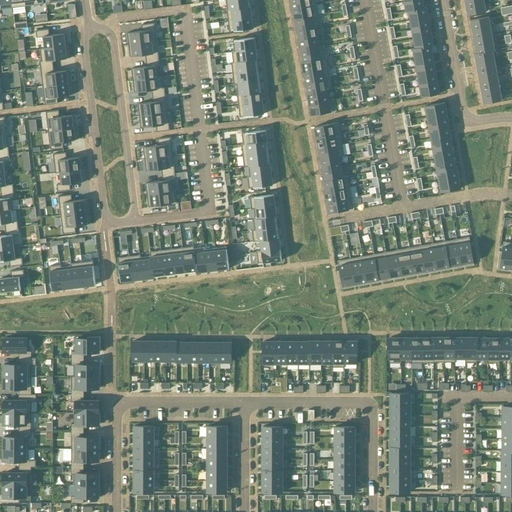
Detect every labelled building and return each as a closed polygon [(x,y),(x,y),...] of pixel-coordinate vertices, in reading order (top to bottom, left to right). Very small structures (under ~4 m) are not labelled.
[(0,0),(0,9),(13,8),(11,0),(0,0)] [(248,0),(225,0),(227,9),(227,10),(251,7),(251,6),(249,6),(248,0)] [(422,0),(410,0),(404,1),(406,11),(427,7),(424,7),(422,0)] [(317,3),(292,8),(294,19),(319,14),(317,3)] [(484,3),(466,6),(467,15),(486,11),(484,3)] [(251,7),(227,10),(228,21),(252,18),(251,7)] [(427,7),(406,11),(406,12),(408,11),(410,20),(428,17),(427,7)] [(319,14),(294,19),(294,20),(295,19),(297,29),(321,25),(319,14)] [(489,16),(470,20),(472,28),(490,25),(489,16)] [(428,17),(410,20),(412,29),(430,26),(428,17)] [(252,18),(228,21),(229,31),(254,28),(252,18)] [(142,31),(127,33),(128,44),(157,41),(154,23),(142,24),(142,31)] [(321,25),(297,29),(299,40),(318,36),(316,27),(321,26),(321,25)] [(490,25),(472,28),(473,37),(492,33),(490,25)] [(430,26),(412,29),(413,39),(432,36),(430,26)] [(49,29),(36,30),(37,37),(43,37),(45,48),(40,48),(40,49),(68,45),(67,33),(50,35),(49,29)] [(492,33),(473,37),(475,45),(493,41),(492,33)] [(318,36),(299,40),(301,51),(325,46),(324,46),(320,47),(318,36)] [(415,48),(413,48),(413,49),(434,45),(432,36),(413,39),(415,48)] [(233,40),(234,51),(256,48),(255,37),(233,40)] [(111,38),(95,39),(97,75),(113,74),(111,38)] [(157,41),(128,44),(130,56),(145,54),(146,60),(159,59),(157,41)] [(493,41),(475,45),(476,53),(493,50),(495,50),(493,41)] [(42,60),(40,61),(40,67),(53,66),(53,60),(70,58),(68,45),(40,49),(42,60)] [(434,45),(413,49),(414,58),(433,55),(431,46),(434,46),(434,45)] [(325,46),(301,51),(302,61),(301,61),(301,62),(326,57),(325,46)] [(232,51),(233,62),(257,59),(256,48),(234,51),(232,51)] [(476,53),(475,53),(476,62),(494,58),(493,50),(476,53)] [(433,55),(414,58),(416,68),(435,65),(433,55)] [(326,57),(301,62),(303,72),(328,68),(326,57)] [(494,58),(476,62),(478,70),(496,67),(494,58)] [(147,66),(131,68),(133,80),(161,76),(159,76),(157,66),(160,65),(159,59),(146,60),(147,66)] [(233,62),(231,62),(233,73),(257,70),(255,60),(257,60),(257,59),(233,62)] [(435,65),(416,68),(418,78),(436,74),(435,65)] [(53,66),(40,67),(43,86),(71,82),(69,70),(54,72),(53,66)] [(496,67),(478,70),(479,78),(497,75),(496,67)] [(328,68),(303,72),(305,83),(330,78),(328,68)] [(257,70),(233,73),(234,84),(258,81),(257,70)] [(436,74),(418,78),(420,87),(438,84),(436,74)] [(497,75),(479,78),(481,86),(499,83),(497,75)] [(113,76),(100,78),(101,92),(114,91),(113,76)] [(161,76),(133,80),(134,92),(152,90),(152,96),(165,94),(164,87),(162,88),(161,76)] [(330,78),(305,83),(307,94),(332,89),(330,78)] [(258,81),(234,84),(234,85),(236,84),(238,94),(237,94),(237,95),(261,92),(261,91),(259,92),(258,81)] [(71,82),(43,86),(45,105),(58,103),(57,97),(72,95),(71,82)] [(499,83),(481,86),(482,95),(500,91),(499,83)] [(438,84),(420,87),(421,97),(440,93),(438,84)] [(332,89),(307,94),(309,104),(334,100),(334,99),(329,100),(328,90),(332,89)] [(500,91),(482,95),(484,103),(502,100),(500,91)] [(261,92),(237,95),(239,106),(263,103),(261,92)] [(153,102),(138,104),(139,115),(167,112),(165,94),(152,96),(153,102)] [(334,100),(309,104),(311,115),(336,111),(334,100)] [(445,102),(425,106),(427,117),(447,113),(445,102)] [(263,103),(239,106),(240,117),(264,114),(263,103)] [(59,110),(46,112),(48,130),(76,127),(75,114),(60,116),(59,110)] [(167,112),(139,115),(141,127),(156,125),(157,132),(170,130),(167,112)] [(447,113),(427,117),(429,127),(449,124),(447,113)] [(338,122),(314,127),(316,137),(340,133),(338,122)] [(449,124),(429,127),(431,138),(451,134),(449,124)] [(76,127),(48,130),(50,149),(63,147),(63,141),(78,139),(76,127)] [(242,133),(243,144),(267,141),(266,130),(242,133)] [(475,130),(476,141),(485,141),(485,130),(475,130)] [(340,133),(316,137),(318,148),(342,144),(340,133)] [(451,134),(431,138),(433,149),(452,145),(450,135),(451,135),(451,134)] [(7,135),(0,136),(0,154),(9,154),(7,135)] [(158,145),(143,147),(145,159),(173,155),(171,137),(158,139),(158,145)] [(243,144),(241,144),(243,155),(267,152),(266,142),(267,141),(243,144)] [(342,144),(318,148),(320,159),(344,155),(342,144)] [(452,145),(433,149),(435,160),(454,156),(452,145)] [(66,152),(53,154),(55,172),(84,169),(82,156),(67,158),(66,152)] [(267,152),(243,155),(244,166),(270,163),(270,162),(268,163),(267,152)] [(0,173),(7,173),(6,161),(10,160),(9,154),(0,154),(0,173)] [(173,155),(145,159),(146,170),(161,169),(162,174),(175,173),(173,155)] [(344,155),(320,159),(322,170),(341,166),(340,156),(344,155)] [(454,156),(435,160),(437,170),(457,167),(457,166),(456,166),(454,156)] [(270,163),(244,166),(248,166),(250,176),(247,176),(247,177),(271,174),(270,163)] [(341,166),(322,170),(324,180),(323,180),(323,181),(348,176),(348,175),(343,176),(341,166)] [(457,167),(437,170),(439,181),(459,177),(457,167)] [(84,169),(55,172),(55,173),(60,172),(62,183),(57,184),(58,191),(71,190),(70,183),(85,181),(84,169)] [(7,173),(0,173),(0,186),(1,192),(14,191),(13,184),(6,185),(5,174),(7,173)] [(163,180),(145,183),(147,194),(175,191),(175,190),(173,191),(171,180),(176,180),(175,173),(162,174),(163,180)] [(271,174),(247,177),(249,188),(273,185),(271,174)] [(348,176),(323,181),(325,191),(350,187),(348,176)] [(459,177),(439,181),(440,192),(461,188),(459,177)] [(350,187),(325,191),(327,202),(352,198),(350,187)] [(2,198),(0,198),(0,210),(14,209),(12,198),(15,197),(14,191),(1,192),(2,198)] [(175,191),(147,194),(148,206),(166,204),(167,210),(179,209),(179,202),(177,202),(175,191)] [(71,194),(58,196),(61,215),(89,211),(87,199),(72,201),(71,194)] [(274,194),(250,197),(251,208),(275,205),(274,194)] [(352,198),(327,202),(329,213),(354,208),(352,198)] [(275,205),(251,208),(251,209),(254,208),(255,218),(253,219),(277,216),(275,205)] [(14,209),(0,210),(0,223),(5,223),(5,229),(18,227),(17,221),(13,221),(11,210),(14,210),(14,209)] [(89,211),(61,215),(63,233),(76,232),(75,226),(90,224),(89,211)] [(254,229),(252,230),(276,227),(275,217),(277,216),(253,219),(254,229)] [(6,235),(0,235),(0,248),(14,247),(12,235),(19,234),(18,227),(5,229),(6,235)] [(276,227),(252,230),(253,241),(279,238),(279,237),(277,238),(276,227)] [(469,237),(457,239),(462,264),(474,262),(469,237)] [(279,238),(253,241),(260,241),(261,251),(257,251),(257,252),(281,249),(279,238)] [(457,239),(445,241),(450,266),(462,264),(457,239)] [(445,241),(433,243),(438,268),(450,266),(445,241)] [(511,242),(503,241),(500,267),(511,268),(511,242)] [(433,243),(421,245),(426,270),(438,268),(433,243)] [(421,245),(409,248),(414,273),(426,270),(421,245)] [(194,246),(183,247),(186,271),(196,270),(196,272),(197,272),(194,246)] [(194,246),(197,272),(208,271),(205,247),(194,248),(194,246)] [(227,246),(216,248),(218,269),(229,268),(227,246)] [(14,247),(0,248),(0,260),(9,260),(10,266),(23,264),(22,257),(15,258),(14,247)] [(183,247),(172,249),(175,273),(186,271),(183,247)] [(205,247),(208,271),(218,269),(216,248),(205,249),(205,247)] [(409,248),(398,250),(402,275),(414,273),(409,248)] [(172,249),(161,250),(164,274),(175,273),(172,249)] [(281,249),(257,252),(258,263),(263,262),(263,267),(271,266),(271,261),(282,260),(281,249)] [(161,250),(150,251),(153,277),(154,277),(154,275),(164,274),(161,250)] [(398,250),(386,252),(390,277),(402,275),(398,250)] [(140,255),(139,255),(142,279),(153,277),(150,251),(150,256),(140,257),(140,255)] [(386,252),(374,254),(378,279),(390,277),(386,252)] [(374,254),(362,256),(366,281),(378,279),(374,254)] [(139,255),(129,256),(132,280),(142,279),(139,255)] [(129,256),(118,257),(121,282),(132,280),(129,256)] [(362,256),(350,258),(354,283),(366,281),(362,256)] [(350,258),(338,261),(343,286),(354,283),(350,258)] [(93,261),(82,262),(85,286),(96,285),(93,261)] [(82,262),(71,263),(74,287),(85,286),(82,262)] [(61,265),(60,265),(63,289),(74,287),(71,263),(71,266),(61,267),(61,265)] [(60,265),(49,266),(52,290),(63,289),(60,265)] [(11,277),(0,278),(0,287),(1,292),(13,290),(14,295),(22,294),(20,277),(24,276),(23,269),(11,271),(11,277)] [(422,338),(422,363),(427,363),(433,363),(433,337),(433,338),(422,338)] [(433,337),(433,363),(434,363),(434,362),(444,362),(444,337),(433,337)] [(444,337),(444,362),(455,362),(455,337),(444,337)] [(455,337),(455,362),(456,362),(456,360),(465,360),(465,362),(466,362),(466,337),(455,337)] [(466,337),(466,362),(471,362),(476,362),(477,337),(466,337)] [(477,337),(476,362),(477,362),(477,360),(478,360),(487,360),(487,363),(488,363),(488,338),(477,338),(477,337)] [(4,344),(4,352),(19,352),(19,358),(36,358),(36,357),(29,357),(29,338),(4,338),(4,344)] [(72,351),(72,358),(84,358),(84,352),(99,352),(99,344),(99,340),(99,338),(76,338),(76,351),(72,351)] [(389,338),(389,363),(395,363),(401,363),(401,338),(389,338)] [(401,338),(401,363),(402,363),(402,360),(407,360),(411,360),(411,363),(412,363),(412,338),(401,338)] [(412,338),(412,363),(422,363),(422,338),(412,338)] [(488,338),(488,363),(493,363),(499,363),(499,338),(488,338)] [(499,338),(499,363),(500,363),(500,358),(502,358),(508,358),(510,358),(510,363),(511,363),(511,338),(499,338)] [(133,341),(133,360),(144,360),(144,341),(133,341)] [(144,341),(144,360),(155,360),(155,341),(144,341)] [(155,341),(155,360),(166,360),(166,341),(155,341)] [(166,341),(166,360),(176,360),(176,361),(177,361),(177,341),(166,341)] [(177,341),(177,361),(187,361),(187,342),(177,342),(177,341)] [(298,342),(298,363),(304,363),(309,363),(309,365),(310,365),(310,341),(309,341),(309,342),(298,342)] [(310,341),(310,365),(316,365),(321,365),(321,341),(310,341)] [(321,341),(321,365),(323,365),(332,365),(332,367),(333,367),(333,341),(321,341)] [(333,341),(333,367),(340,367),(344,367),(344,341),(335,341),(333,341)] [(344,341),(344,367),(345,367),(345,362),(357,362),(357,341),(344,341)] [(187,342),(187,361),(198,361),(198,342),(187,342)] [(198,342),(198,361),(205,361),(209,361),(209,342),(198,342)] [(209,342),(209,361),(220,361),(220,342),(209,342)] [(220,342),(220,361),(231,361),(231,342),(220,342)] [(263,356),(263,365),(269,365),(276,365),(276,342),(263,342),(263,356)] [(276,342),(276,365),(276,363),(287,363),(287,342),(276,342)] [(287,342),(287,363),(298,363),(298,342),(287,342)] [(4,364),(4,376),(31,376),(31,365),(36,365),(36,361),(36,358),(19,358),(19,364),(4,364)] [(71,375),(71,376),(99,376),(99,364),(84,364),(84,358),(72,358),(72,365),(74,365),(74,370),(74,375),(71,375)] [(4,376),(4,388),(19,388),(19,394),(36,394),(31,394),(31,387),(31,376),(4,376)] [(71,388),(71,394),(84,394),(84,388),(99,388),(99,376),(71,376),(71,388)] [(391,393),(391,404),(410,404),(410,393),(401,393),(391,393)] [(4,400),(4,412),(31,412),(31,403),(31,401),(36,401),(36,397),(36,394),(19,394),(19,400),(4,400)] [(71,394),(71,401),(74,401),(74,403),(74,412),(99,412),(99,411),(99,400),(84,400),(84,394),(71,394)] [(391,404),(391,415),(410,415),(410,404),(391,404)] [(511,405),(503,406),(503,417),(511,417),(511,405)] [(4,412),(4,424),(19,424),(19,430),(31,430),(31,412),(4,412)] [(71,423),(71,430),(84,430),(84,424),(99,424),(99,412),(74,412),(74,423),(71,423)] [(391,415),(391,426),(410,426),(410,415),(391,415)] [(511,417),(503,417),(503,428),(511,428),(511,417)] [(134,426),(134,437),(154,437),(154,426),(134,426)] [(208,426),(208,437),(227,437),(227,426),(216,426),(208,426)] [(263,426),(263,437),(282,437),(282,426),(263,426)] [(335,426),(335,438),(354,438),(354,426),(335,426)] [(391,426),(391,437),(410,437),(410,426),(391,426)] [(511,428),(503,428),(503,439),(511,438),(511,428)] [(4,436),(4,448),(29,448),(29,443),(29,437),(31,437),(31,430),(19,430),(19,436),(4,436)] [(71,448),(99,448),(99,437),(84,436),(84,430),(71,430),(71,448)] [(134,437),(134,448),(154,448),(154,437),(134,437)] [(208,437),(208,448),(227,448),(227,437),(208,437)] [(263,443),(263,448),(282,448),(282,437),(263,437),(263,443)] [(391,447),(410,447),(410,437),(391,437),(391,447)] [(335,438),(335,448),(354,448),(354,438),(335,438)] [(502,449),(502,450),(511,449),(511,438),(503,439),(503,449),(502,449)] [(391,447),(391,458),(410,458),(410,448),(410,447),(391,447)] [(4,448),(4,460),(19,460),(19,466),(36,466),(36,465),(36,459),(29,459),(29,448),(4,448)] [(71,448),(71,467),(84,467),(84,460),(99,460),(99,448),(71,448)] [(134,448),(134,459),(154,459),(154,454),(154,448),(134,448)] [(208,448),(207,459),(227,459),(227,448),(208,448)] [(263,448),(263,459),(282,459),(282,448),(263,448)] [(335,448),(335,459),(354,459),(354,448),(335,448)] [(511,449),(502,450),(502,460),(511,460),(511,449)] [(391,458),(391,469),(410,469),(410,458),(391,458)] [(134,459),(134,469),(154,469),(154,459),(134,459)] [(207,459),(207,470),(227,470),(227,465),(227,459),(207,459)] [(263,459),(263,470),(282,470),(282,459),(263,459)] [(335,459),(335,470),(354,470),(354,459),(335,459)] [(511,460),(502,460),(502,471),(511,471),(511,460)] [(4,480),(4,484),(29,485),(29,473),(31,473),(31,467),(33,467),(36,467),(36,466),(19,466),(19,473),(4,473),(4,480)] [(71,467),(71,474),(74,474),(74,479),(74,485),(99,485),(99,473),(84,473),(84,467),(71,467)] [(134,469),(134,480),(154,480),(154,469),(134,469)] [(391,469),(391,480),(410,480),(410,469),(391,469)] [(207,470),(207,480),(227,480),(227,470),(207,470)] [(263,470),(263,481),(282,481),(282,470),(263,470)] [(335,470),(335,481),(354,481),(354,470),(335,470)] [(511,471),(502,471),(502,482),(511,482),(511,471)] [(134,480),(134,492),(141,492),(154,492),(154,480),(134,480)] [(207,480),(207,492),(227,492),(227,480),(207,480)] [(391,480),(391,491),(410,491),(410,480),(391,480)] [(263,481),(263,492),(277,492),(282,492),(282,481),(263,481)] [(335,481),(335,492),(346,492),(354,492),(354,481),(335,481)] [(511,482),(502,482),(502,493),(511,493),(511,482)] [(4,486),(4,496),(12,496),(19,496),(19,503),(31,503),(31,499),(31,496),(26,496),(26,485),(29,485),(4,484),(4,486)] [(71,496),(71,503),(84,503),(84,497),(99,497),(99,485),(74,485),(76,485),(76,486),(76,496),(75,496),(71,496)]
